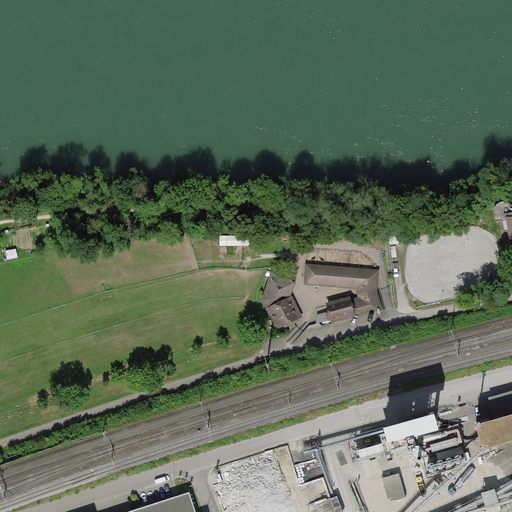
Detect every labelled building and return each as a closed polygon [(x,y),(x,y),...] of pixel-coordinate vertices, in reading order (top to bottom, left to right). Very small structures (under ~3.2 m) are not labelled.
[(379,267),(312,261),(309,286),(349,290),(351,295),(326,304),(333,323),(379,308),(377,292),(379,267)] [(278,327),(299,318),(289,298),(292,286),(268,277),(262,299),(278,327)] [(437,432),(433,416),(385,429),(390,444),(437,432)] [(511,441),(511,416),(476,427),(483,450),(511,441)] [(404,496),(398,475),(384,478),(390,499),(404,496)] [(198,511),(193,494),(135,511),(198,511)]
